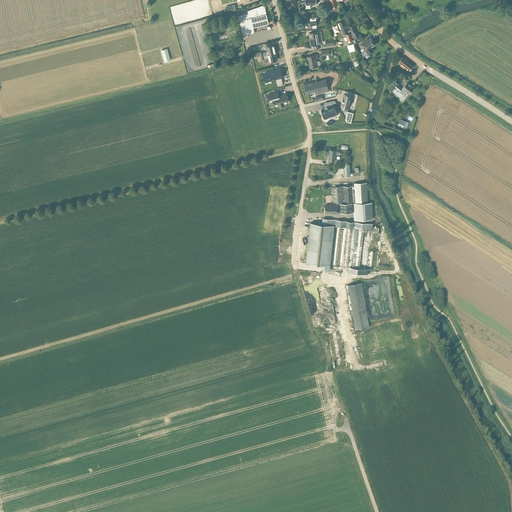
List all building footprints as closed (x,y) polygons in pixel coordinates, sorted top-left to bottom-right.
[(253,27),(269,23),(267,14),(266,14),(265,9),(265,4),(247,11),(248,11),(248,13),(238,16),(242,35),(255,32),(253,27)] [(310,18),(305,19),(306,26),(307,25),(307,28),(312,28),(312,25),(316,25),(317,24),(317,23),(316,20),(318,20),(317,16),(322,15),(321,9),(316,10),(317,12),(316,12),(311,13),(312,16),(310,16),(310,18)] [(348,32),(344,20),(339,22),(344,34),(348,32)] [(350,27),(352,33),(354,39),(360,37),(359,33),(357,34),(353,25),(350,27)] [(318,32),(309,33),(311,45),(313,45),(314,48),(321,47),(321,44),(320,44),(318,32)] [(371,38),(362,45),(369,54),(374,50),(372,48),(376,44),(371,38)] [(256,54),(257,57),(260,56),(264,55),(268,54),(276,52),(274,45),(270,46),(270,45),(269,45),(269,46),(266,47),(267,52),(263,53),(263,52),(259,53),(256,54)] [(167,49),(161,50),(164,62),(170,60),(167,49)] [(276,52),(268,54),(270,62),(277,60),(276,52)] [(318,59),(318,58),(317,54),(307,57),(310,68),(317,66),(316,60),(318,59)] [(402,57),(399,61),(402,64),(401,66),(407,70),(408,68),(410,70),(413,66),(402,57)] [(281,69),(264,74),(266,83),(278,80),(279,83),(284,81),(283,78),(284,78),(281,69)] [(306,93),(312,92),(312,93),(313,97),(316,96),(317,95),(317,94),(329,91),(326,79),(304,85),(306,93)] [(391,84),(388,88),(392,91),(394,89),(396,91),(395,92),(401,97),(405,92),(406,90),(410,93),(414,88),(407,82),(402,88),(398,85),(399,84),(395,80),(391,84)] [(344,94),(341,105),(342,105),(341,109),(348,110),(349,107),(352,93),(346,91),(345,94),(344,94)] [(278,92),(268,95),(270,101),(274,100),(275,105),(279,104),(280,105),(284,104),(283,103),(287,102),(285,94),(279,96),(278,92)] [(326,107),(319,110),(323,122),(329,121),(331,120),(332,120),(338,118),(338,117),(339,117),(335,106),(337,106),(338,106),(335,101),(334,102),(324,103),(325,103),(326,107)] [(273,119),(279,117),(277,110),(271,112),(273,119)] [(275,129),(301,123),(300,118),(287,121),(286,117),(273,120),(275,129)] [(336,151),(334,150),(329,150),(328,160),(335,161),(336,154),(340,155),(340,152),(336,151)] [(330,205),(325,205),(326,213),(330,212),(330,213),(335,213),(338,213),(338,212),(341,212),(353,211),(354,217),(355,217),(354,219),(367,218),(373,218),(372,202),(368,202),(367,183),(354,183),(354,185),(355,187),(353,187),(353,186),(333,187),(334,202),(337,202),(337,205),(330,205)] [(311,223),(306,263),(323,265),(322,271),(335,272),(342,273),(367,275),(368,270),(377,270),(380,242),(381,233),(378,232),(379,227),(372,227),(373,224),(348,221),(323,218),(322,221),(319,221),(318,223),(311,223)] [(348,285),(355,329),(370,327),(362,282),(348,285)] [(399,349),(399,340),(395,340),(395,337),(392,337),(392,341),(389,341),(389,349),(399,349)] [(337,356),(331,357),(333,368),(339,367),(337,356)]
